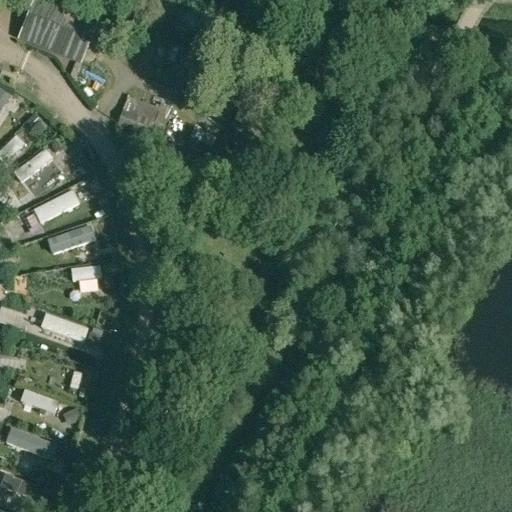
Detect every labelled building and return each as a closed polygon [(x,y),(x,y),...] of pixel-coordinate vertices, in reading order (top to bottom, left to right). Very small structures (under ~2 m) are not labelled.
[(80,68),(97,25),(34,0),(17,43),(80,68)] [(9,97),(0,90),(0,109),(1,110),(9,97)] [(150,136),(154,123),(135,116),(124,113),(124,112),(121,118),(118,127),(141,136),(149,139),(150,136)] [(35,132),(43,124),(35,116),(33,118),(27,124),(35,132)] [(67,147),(63,140),(58,142),(51,145),(56,156),(62,152),(68,150),(67,147)] [(151,178),(182,192),(188,178),(157,165),(151,178)] [(104,265),(105,275),(119,274),(119,265),(104,265)] [(103,338),(91,334),(87,343),(99,348),(103,338)] [(81,421),(76,410),(65,415),(70,426),(81,421)] [(72,452),(59,447),(55,457),(68,462),(72,452)] [(56,495),(44,490),(38,505),(50,510),(56,495)]
